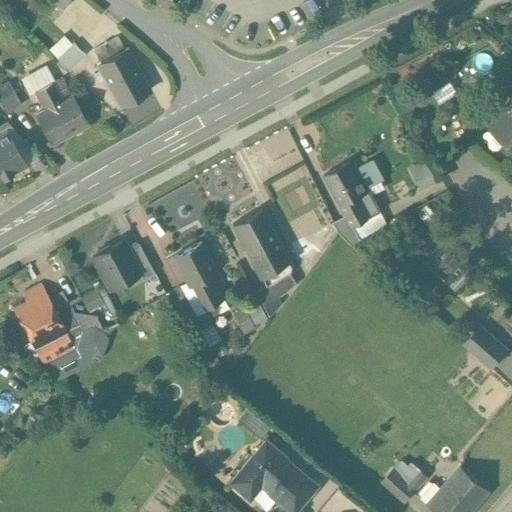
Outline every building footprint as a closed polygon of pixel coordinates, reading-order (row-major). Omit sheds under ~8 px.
[(70,0),(58,0),(54,4),(61,11),(71,1),(70,0)] [(118,37),(107,43),(106,42),(104,43),(105,44),(94,50),(101,63),(125,50),(118,37)] [(74,43),(57,59),(68,71),(85,55),(74,43)] [(101,63),(96,65),(119,107),(151,90),(128,48),(125,50),(101,63)] [(43,65),(25,75),(34,91),(52,82),(43,65)] [(436,68),(423,76),(431,87),(443,79),(436,68)] [(71,95),(62,78),(54,83),(63,100),(71,95)] [(52,82),(34,91),(44,110),(36,114),(52,143),(86,125),(71,95),(63,100),(54,83),(53,81),(52,82)] [(9,83),(0,87),(0,102),(6,113),(21,105),(9,83)] [(511,103),(494,126),(511,140),(511,103)] [(0,132),(0,161),(8,176),(27,166),(13,141),(7,129),(0,133),(0,132)] [(37,160),(23,136),(13,141),(27,166),(37,160)] [(410,165),(421,187),(436,179),(426,158),(410,165)] [(353,160),(324,175),(341,206),(341,205),(346,216),(352,226),(354,226),(381,211),(368,188),(357,167),(353,160)] [(370,160),(357,167),(368,188),(382,181),(383,176),(376,161),(370,160)] [(261,209),(232,225),(240,239),(235,244),(238,249),(245,248),(249,256),(250,256),(266,286),(266,287),(291,273),(293,268),(261,209)] [(352,226),(346,216),(333,222),(339,232),(351,244),(361,239),(354,226),(352,226)] [(108,246),(97,252),(98,254),(92,256),(109,288),(139,272),(140,272),(138,269),(123,240),(109,248),(108,246)] [(201,242),(173,257),(189,287),(194,284),(205,305),(223,296),(212,274),(217,272),(201,242)] [(149,263),(138,269),(140,272),(139,272),(143,280),(154,273),(149,263)] [(266,287),(266,286),(255,291),(269,317),(281,302),(278,297),(288,292),(297,283),(291,273),(266,287)] [(54,309),(41,285),(26,294),(30,301),(14,309),(34,346),(64,330),(65,329),(54,309)] [(95,291),(82,298),(89,311),(102,304),(95,291)] [(82,335),(65,303),(54,309),(65,329),(64,330),(70,341),(82,335)] [(191,307),(178,314),(193,340),(202,334),(200,330),(211,324),(204,312),(197,317),(191,307)] [(480,325),(465,342),(475,351),(490,334),(480,325)] [(64,330),(34,346),(42,362),(73,346),(70,341),(64,330)] [(507,349),(490,334),(475,351),(492,366),(507,349)] [(269,426),(247,407),(237,419),(259,438),(269,426)] [(295,511),(318,485),(264,440),(230,481),(247,495),(259,482),(294,511),(295,511)] [(401,459),(393,469),(408,482),(420,469),(411,461),(408,465),(401,459)] [(461,466),(429,504),(438,511),(470,511),(489,491),(461,466)] [(393,469),(393,468),(382,480),(406,500),(415,490),(407,483),(408,482),(393,469)] [(408,482),(407,483),(415,490),(428,475),(420,469),(408,482)]
